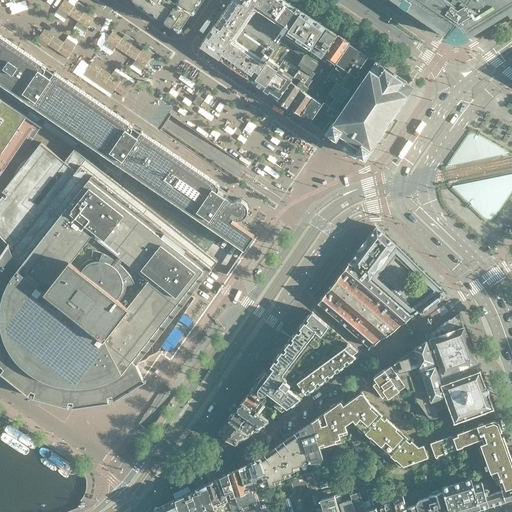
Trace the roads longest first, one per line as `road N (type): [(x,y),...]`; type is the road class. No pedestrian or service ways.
road 1 (tertiary): [(346,188),(308,216),(121,489)]
road 2 (residential): [(289,291),(362,347),(364,362),(237,450),(210,442),(199,424)]
road 3 (residential): [(179,50),(335,157),(346,188)]
road 4 (primary): [(397,201),(475,287),(511,373)]
road 5 (tertiary): [(199,424),(289,291)]
road 6 (tertiary): [(289,291),(340,223),(397,201)]
road 7 (primary): [(511,311),(484,265),(433,215)]
